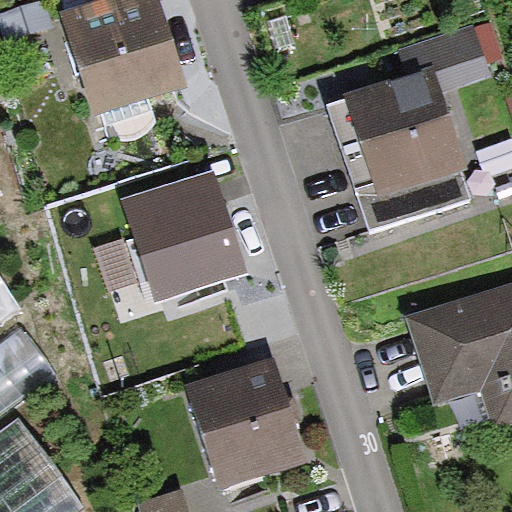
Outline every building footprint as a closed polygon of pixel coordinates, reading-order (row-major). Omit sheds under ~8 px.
[(147,0),(98,0),(56,13),(86,108),(173,81),(147,0)] [(405,82),(335,102),(363,199),(458,171),(435,91),(478,78),(464,30),(395,50),(405,82)] [(207,179),(118,203),(144,297),(232,273),(207,179)] [(511,283),(406,317),(434,407),(483,392),(495,428),(511,422),(511,283)] [(262,365),(176,395),(208,486),(294,457),(262,365)] [(176,511),(173,499),(133,510),(133,511),(176,511)]
